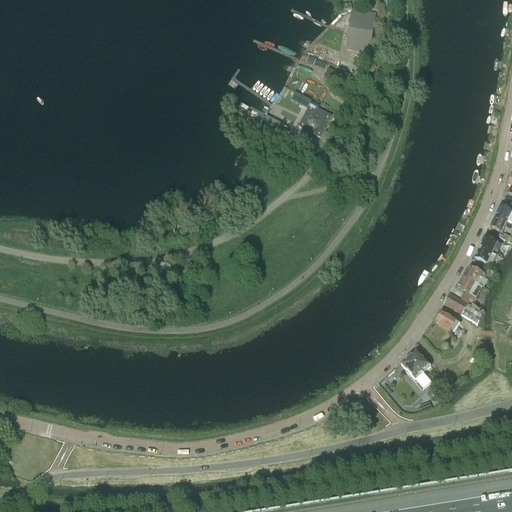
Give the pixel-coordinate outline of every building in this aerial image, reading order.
[(368,52),(374,17),(352,13),(346,49),(368,52)] [(324,78),(340,86),(336,96),(345,100),(355,82),(328,69),(324,78)] [(295,93),(290,101),(302,107),(306,99),(295,93)] [(320,138),(331,116),(309,105),(298,127),(320,138)] [(511,213),(511,212),(499,206),(494,217),(506,223),(511,225),(511,213)] [(501,234),(506,223),(494,217),(489,228),(501,234)] [(484,237),(479,248),(491,254),(497,243),(484,237)] [(486,265),(491,254),(479,248),(474,258),(486,265)] [(481,281),(483,276),(477,272),(471,269),(469,267),(466,272),(465,272),(463,276),(464,277),(463,278),(475,285),(478,279),(481,281)] [(487,271),(484,269),(480,267),(477,272),(483,276),(485,277),(487,271)] [(482,289),(475,285),(463,278),(462,279),(461,279),(459,283),(460,283),(457,288),(467,294),(475,299),(476,300),(482,289)] [(467,294),(462,302),(470,307),(475,299),(467,294)] [(482,315),(470,307),(462,302),(458,300),(449,295),(443,305),(477,326),(482,315)] [(436,322),(435,323),(450,333),(456,322),(442,313),(439,317),(437,318),(436,320),(436,322)] [(410,355),(408,357),(423,375),(431,367),(416,351),(412,355),(410,355)] [(426,379),(423,375),(408,357),(405,360),(404,362),(401,365),(423,391),(431,384),(426,379)]
